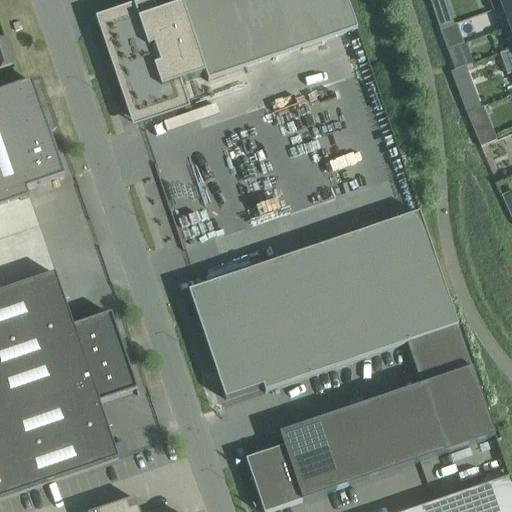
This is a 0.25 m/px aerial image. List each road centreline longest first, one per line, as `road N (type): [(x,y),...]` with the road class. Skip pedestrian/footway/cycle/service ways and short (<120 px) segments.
road 1 (unclassified): [(219,511),(48,0)]
road 2 (unknown): [(202,458),(36,510)]
